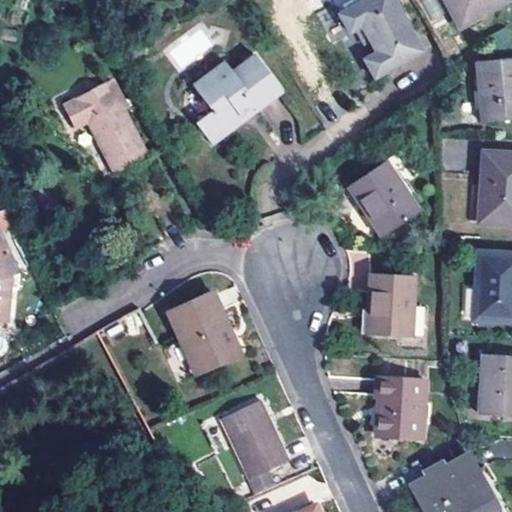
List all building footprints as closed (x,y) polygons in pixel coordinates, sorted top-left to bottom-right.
[(359,0),(338,12),(350,32),(358,27),(363,24),(372,39),(378,50),(390,70),(424,50),(398,0),(359,0)] [(448,0),(463,26),(504,3),(502,0),(448,0)] [(367,43),(372,39),(363,24),(358,27),(367,43)] [(144,55),(139,47),(126,54),(131,63),(144,55)] [(377,78),(390,70),(378,50),(365,58),(377,78)] [(252,106),(257,111),(283,92),(257,55),(234,72),(227,63),(195,86),(212,109),(197,122),(213,143),(244,120),(240,115),(252,106)] [(511,57),(478,61),(484,121),(511,116),(511,57)] [(149,157),(111,85),(66,108),(78,129),(90,124),(116,173),(149,157)] [(240,115),(244,120),(257,111),(252,106),(240,115)] [(484,220),(511,222),(511,153),(488,152),(484,220)] [(386,233),(422,208),(387,159),(349,184),(369,214),(371,212),(386,233)] [(0,225),(12,220),(5,207),(0,209),(0,225)] [(0,298),(3,278),(11,273),(18,269),(0,229),(0,298)] [(477,317),(511,319),(511,252),(482,251),(477,317)] [(0,319),(6,320),(11,273),(3,278),(0,298),(0,319)] [(373,336),(416,338),(419,278),(372,275),(370,310),(374,310),(373,336)] [(242,357),(214,296),(168,316),(197,378),(242,357)] [(484,414),(511,415),(511,355),(486,354),(484,414)] [(384,437),(426,440),(430,382),(380,379),(380,399),(387,400),(384,437)] [(289,465),(261,404),(222,423),(250,483),(289,465)] [(475,474),(481,469),(474,455),(450,469),(448,464),(430,475),(433,479),(417,488),(430,511),(492,511),(502,506),(487,478),(480,482),(475,474)] [(480,482),(487,478),(481,469),(475,474),(480,482)]
